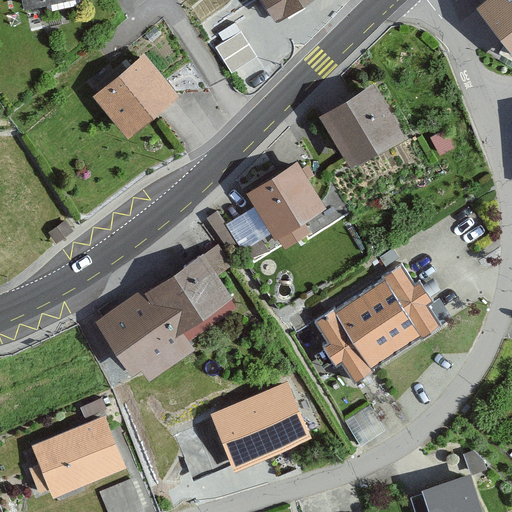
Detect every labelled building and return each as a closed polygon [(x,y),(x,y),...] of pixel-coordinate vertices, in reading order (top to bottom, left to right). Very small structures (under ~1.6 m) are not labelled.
[(20,0),(23,12),(80,0),(20,0)] [(263,0),(280,23),(314,0),(263,0)] [(511,0),(485,0),(479,4),(511,52),(511,0)] [(217,34),(226,63),(255,54),(246,25),(217,34)] [(92,97),(126,139),(152,118),(178,97),(144,55),(117,76),(92,97)] [(319,120),(351,169),(404,134),(372,86),(319,120)] [(298,223),(323,207),(293,163),(244,196),(255,212),(230,228),(246,251),(272,234),(283,250),(306,234),(298,223)] [(232,298),(202,255),(97,325),(133,377),(141,372),(147,382),(194,350),(182,332),(232,298)] [(439,326),(399,266),(314,323),(354,382),(439,326)] [(311,431),(287,375),(212,406),(235,462),(311,431)] [(45,487),(49,498),(123,468),(104,420),(31,449),(39,469),(29,472),(37,490),(45,487)] [(135,475),(102,485),(110,511),(116,511),(144,504),(135,475)] [(422,491),(429,511),(483,511),(472,475),(422,491)]
